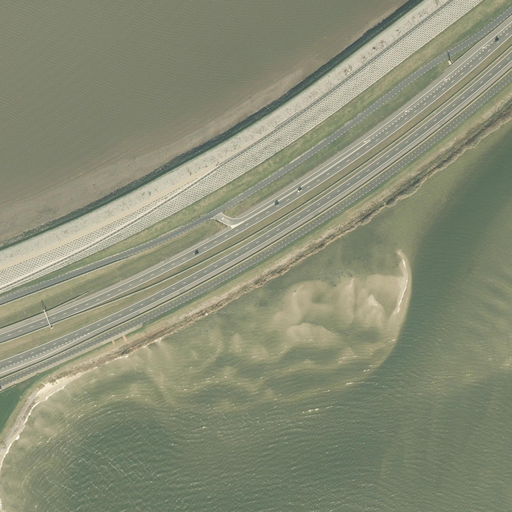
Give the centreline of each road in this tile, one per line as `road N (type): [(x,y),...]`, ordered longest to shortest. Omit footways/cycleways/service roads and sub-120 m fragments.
road 1 (unclassified): [(0,385),(244,267),(356,197),(511,76)]
road 2 (motorway): [(0,364),(132,309),(273,233),(387,157),(511,57)]
road 3 (unclassified): [(214,213),(511,9)]
road 4 (motorway): [(511,29),(372,143),(246,224)]
road 5 (motorway): [(246,224),(125,287),(0,338)]
road 6 (unclassified): [(0,301),(214,213)]
